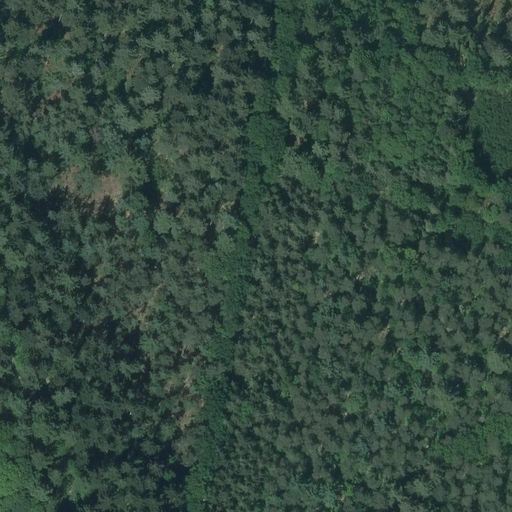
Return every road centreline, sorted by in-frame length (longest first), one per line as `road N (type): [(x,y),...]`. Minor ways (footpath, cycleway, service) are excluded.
road 1 (track): [(294,0),(201,511)]
road 2 (unknown): [(0,351),(38,410),(79,511)]
